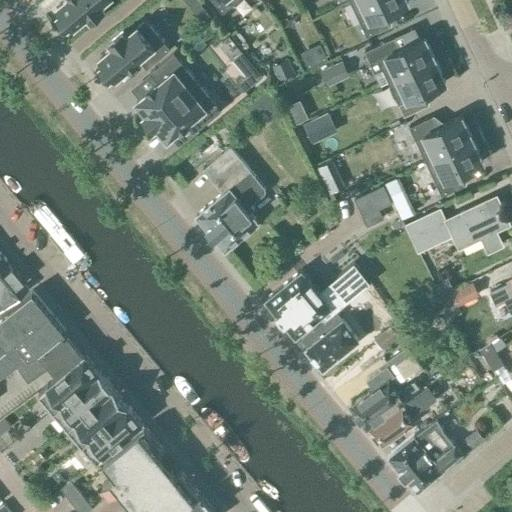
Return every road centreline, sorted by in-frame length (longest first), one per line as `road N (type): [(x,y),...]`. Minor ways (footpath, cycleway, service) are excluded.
road 1 (tertiary): [(408,511),(44,74)]
road 2 (residential): [(190,444),(0,218)]
